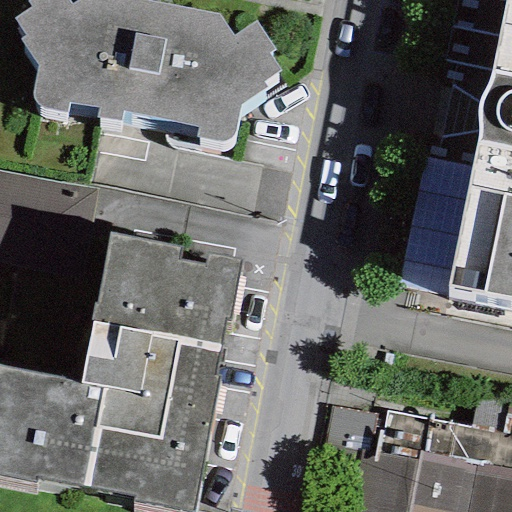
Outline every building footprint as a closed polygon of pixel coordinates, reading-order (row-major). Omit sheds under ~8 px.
[(216,14),(143,0),(77,0),(70,5),(67,0),(29,0),(27,2),(30,8),(13,20),(24,36),(18,40),(37,68),(32,94),(32,100),(35,104),(39,108),(66,113),(69,101),(97,107),(95,117),(119,122),(121,111),(197,125),(195,138),(222,143),(227,141),(231,138),(234,132),(239,106),(266,88),(262,82),(279,71),(267,54),(274,49),(255,21),(232,37),(216,14)] [(511,0),(503,0),(484,90),(476,104),(477,117),(479,133),(450,284),(511,296),(511,0)] [(98,188),(0,170),(0,262),(81,277),(98,188)] [(178,248),(107,235),(80,380),(0,365),(0,475),(36,482),(37,479),(133,497),(132,502),(184,511),(192,511),(239,259),(205,253),(203,263),(176,258),(178,248)] [(465,511),(475,464),(420,453),(418,462),(407,511),(465,511)] [(407,511),(418,462),(377,454),(372,476),(365,511),(407,511)] [(511,511),(511,471),(475,464),(465,511),(511,511)]
